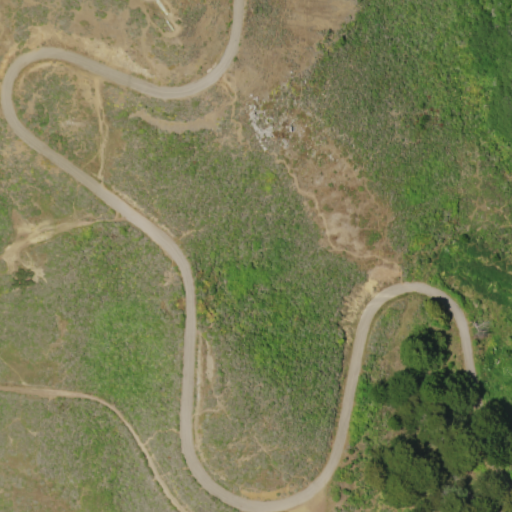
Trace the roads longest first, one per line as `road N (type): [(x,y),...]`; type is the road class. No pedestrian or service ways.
road 1 (track): [(304,502),(275,508),(210,480),(192,451),(195,307),(187,270),(10,116),(8,94),(21,70),(51,60),(155,91),(186,94),(218,81),(235,48),(244,0)]
road 2 (track): [(304,502),(338,470),(377,303),(417,290),(452,304),(473,408),(494,468),(511,487)]
